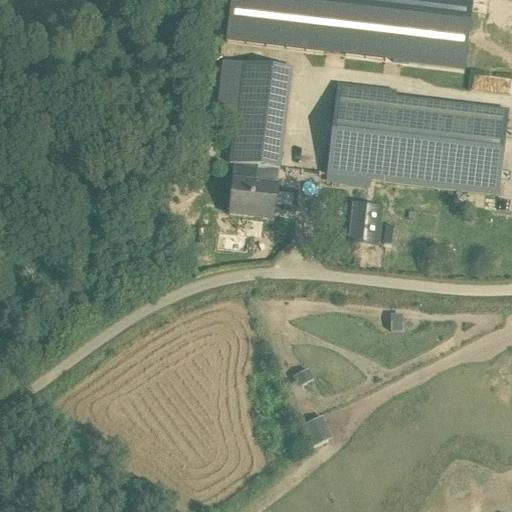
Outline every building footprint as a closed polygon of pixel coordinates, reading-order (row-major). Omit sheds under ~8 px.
[(231,0),(226,44),(464,74),(473,0),(231,0)] [(279,171),(291,71),(242,65),(222,63),(215,122),(235,125),(230,165),(236,166),(232,196),(229,216),(273,221),(277,187),(272,187),(274,170),(279,171)] [(509,112),(399,100),(395,99),(396,93),(338,86),(327,177),(499,197),(509,112)] [(366,207),(363,234),(351,233),(349,246),(377,250),(382,209),(366,207)] [(311,447),(330,438),(319,416),(300,425),(311,447)]
